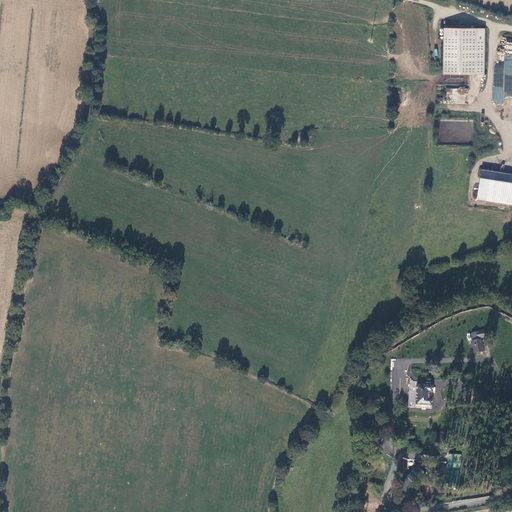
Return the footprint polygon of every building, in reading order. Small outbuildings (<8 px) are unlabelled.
[(487,29),(447,28),(445,73),(486,75),(487,29)] [(494,64),(492,104),(503,105),(504,97),(511,97),(511,54),(504,54),(504,64),(494,64)] [(511,199),(511,174),(482,170),(478,194),(511,199)] [(486,329),(473,332),(475,340),(473,340),(475,352),(485,350),(482,338),(481,338),(481,337),(487,335),(486,329)] [(416,391),(417,381),(410,380),(409,390),(416,391)] [(429,390),(433,390),(434,384),(418,383),(417,402),(432,403),(433,396),(428,396),(429,390)] [(403,458),(402,465),(407,466),(414,466),(415,453),(408,452),(408,458),(403,458)] [(448,453),(447,467),(461,468),(461,454),(448,453)] [(459,485),(460,468),(446,467),(445,484),(459,485)] [(399,485),(407,493),(421,478),(413,471),(399,485)]
